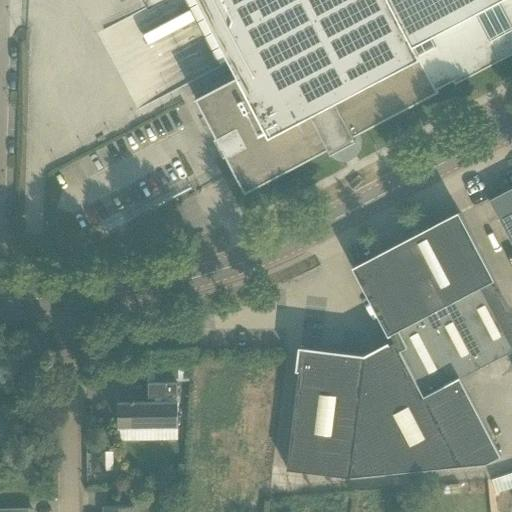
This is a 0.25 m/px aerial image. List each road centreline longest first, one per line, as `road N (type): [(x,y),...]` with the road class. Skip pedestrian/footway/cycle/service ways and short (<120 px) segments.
road 1 (tertiary): [(68,297),(167,285),(232,265),(511,127)]
road 2 (residential): [(71,511),(68,297)]
